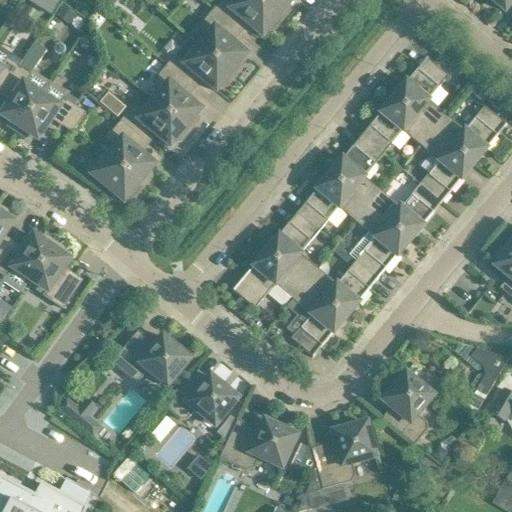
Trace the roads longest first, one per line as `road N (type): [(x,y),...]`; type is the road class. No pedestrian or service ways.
road 1 (residential): [(176,295),(419,0)]
road 2 (residential): [(341,0),(129,257)]
road 3 (residential): [(416,301),(323,401),(293,397),(176,295)]
road 4 (residential): [(129,257),(0,168)]
road 5 (residential): [(511,185),(416,301)]
